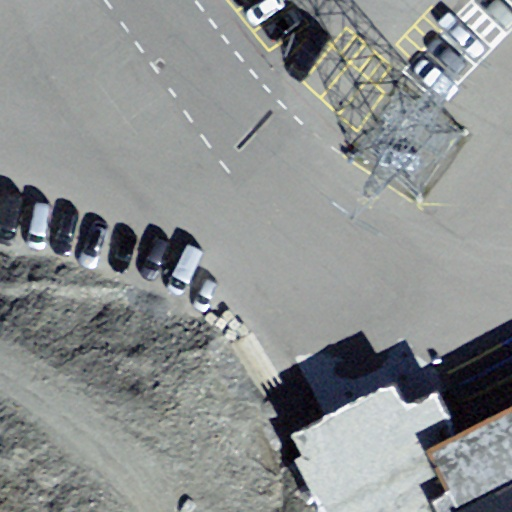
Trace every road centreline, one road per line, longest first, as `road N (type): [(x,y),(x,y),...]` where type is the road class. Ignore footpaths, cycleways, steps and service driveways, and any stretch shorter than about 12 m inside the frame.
road 1 (unclassified): [(163,0),(211,69),(326,199),(384,222),(511,231)]
road 2 (track): [(174,511),(130,456),(0,343)]
